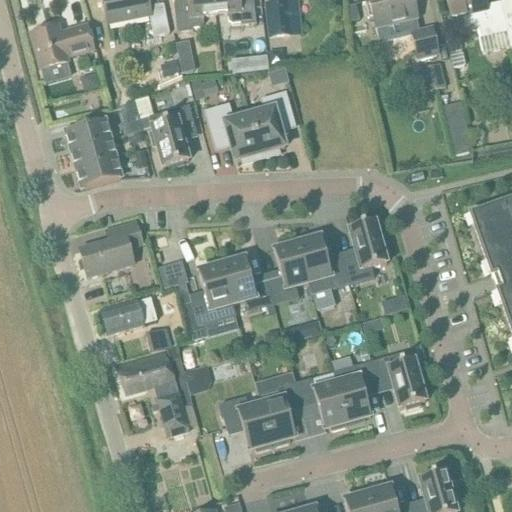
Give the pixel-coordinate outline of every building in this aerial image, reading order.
[(149,19),(153,40),(169,36),(167,26),(163,7),(148,10),(146,0),(102,0),(108,28),(149,19)] [(172,0),(177,35),(193,34),(192,32),(201,31),(204,27),(203,20),(215,18),(213,0),(172,0)] [(241,28),(256,26),(253,0),(213,0),(215,18),(227,17),(228,24),(232,27),(240,26),(241,28)] [(368,0),(372,17),(376,31),(379,47),(411,40),(410,36),(419,34),(417,22),(414,11),(411,0),(368,0)] [(466,36),(478,33),(480,41),(478,41),(482,58),(510,52),(499,5),(486,8),(483,0),(446,0),(451,22),(462,20),(466,36)] [(511,1),(499,5),(510,52),(511,51),(511,1)] [(267,8),(271,41),(292,39),(288,6),(267,8)] [(39,74),(59,68),(67,66),(65,61),(93,53),(86,28),(85,29),(85,30),(59,38),(57,32),(59,31),(58,30),(51,32),(50,29),(47,27),(38,30),(36,33),(37,36),(29,38),(30,40),(31,39),(41,72),(39,72),(39,74)] [(410,36),(416,63),(435,59),(429,31),(419,34),(410,36)] [(195,45),(182,45),(183,74),(196,74),(195,45)] [(458,45),(447,48),(448,53),(453,72),(464,70),(464,68),(465,68),(462,56),(461,57),(460,51),(458,45)] [(283,52),(268,54),(269,69),(284,67),(283,52)] [(161,67),(163,80),(180,77),(177,64),(161,67)] [(421,73),(427,94),(446,89),(440,67),(421,73)] [(97,75),(80,80),(84,95),(101,90),(97,75)] [(351,95),(330,101),(343,147),(358,142),(356,134),(363,132),(362,126),(373,123),(361,80),(348,84),(351,95)] [(201,84),(191,87),(196,104),(205,101),(205,100),(219,97),(215,83),(201,87),(201,84)] [(261,102),(264,115),(249,120),(261,162),(279,157),(278,153),(285,151),(278,129),(294,124),(286,95),(261,102)] [(343,147),(330,101),(308,107),(305,96),(292,100),(304,143),(316,139),(317,145),(325,143),(327,151),(343,147)] [(461,105),(443,109),(454,158),(472,154),(461,105)] [(228,143),(235,165),(242,163),(243,167),(261,162),(249,120),(234,124),(229,106),(203,113),(213,147),(228,143)] [(148,120),(140,122),(143,133),(151,131),(152,135),(149,136),(153,150),(156,149),(162,171),(169,169),(170,173),(183,169),(182,166),(188,164),(181,137),(196,133),(189,109),(148,120)] [(105,122),(65,133),(70,154),(110,143),(105,122)] [(143,135),(133,138),(136,146),(145,143),(143,135)] [(110,143),(70,154),(76,174),(116,163),(110,143)] [(143,154),(134,156),(138,173),(148,171),(143,154)] [(116,163),(76,174),(81,192),(121,181),(116,163)] [(511,201),(470,217),(511,336),(511,201)] [(354,228),(355,231),(349,232),(356,259),(342,263),(349,288),(374,280),(371,270),(386,265),(385,261),(388,260),(384,247),(381,248),(374,225),(368,227),(367,224),(354,228)] [(135,225),(107,234),(110,245),(79,254),(87,282),(106,276),(133,269),(128,252),(142,248),(135,225)] [(296,244),(308,287),(311,298),(349,288),(342,263),(327,267),(320,241),(313,243),(312,239),(296,244)] [(266,284),(273,309),(298,302),(295,291),(308,287),(296,244),(279,249),(280,252),(273,254),(281,280),(266,284)] [(220,265),(232,308),(245,305),(248,316),(273,309),(266,284),(252,288),(244,262),(237,264),(237,261),(220,265)] [(205,301),(190,305),(197,330),(235,319),(232,308),(220,265),(204,270),(205,273),(198,275),(205,301)] [(120,310),(100,315),(107,339),(126,334),(143,329),(143,328),(155,325),(149,303),(137,306),(136,305),(120,310)] [(180,360),(177,349),(172,351),(170,343),(166,331),(160,333),(146,337),(149,347),(152,356),(167,352),(170,363),(173,362),(180,360)] [(377,390),(392,386),(399,412),(405,411),(406,414),(420,410),(419,407),(425,405),(419,383),(422,382),(418,368),(415,369),(411,354),(370,365),(377,390)] [(164,356),(115,370),(125,398),(156,388),(160,402),(157,403),(168,440),(189,434),(174,383),(173,383),(164,356)] [(335,385),(348,430),(365,425),(364,422),(370,420),(363,394),(377,390),(370,365),(333,376),(335,385)] [(207,369),(184,375),(191,399),(207,394),(212,386),(207,369)] [(331,435),(348,430),(335,385),(314,391),(311,382),(295,387),(302,411),(316,407),(324,433),(330,432),(331,435)] [(258,397),(257,397),(260,406),(272,451),(289,447),(288,443),(295,442),(289,423),(287,415),(302,411),(295,387),(258,397)] [(256,456),(272,451),(260,406),(248,409),(245,401),(219,408),(226,432),(241,428),(248,455),(255,453),(256,456)] [(425,481),(419,482),(426,509),(415,511),(454,511),(455,511),(458,510),(454,496),(451,497),(444,475),(438,477),(438,474),(424,477),(425,481)] [(382,489),(366,494),(371,511),(395,511),(390,491),(383,492),(382,489)] [(345,511),(371,511),(366,494),(350,498),(350,502),(343,504),(345,511)]
